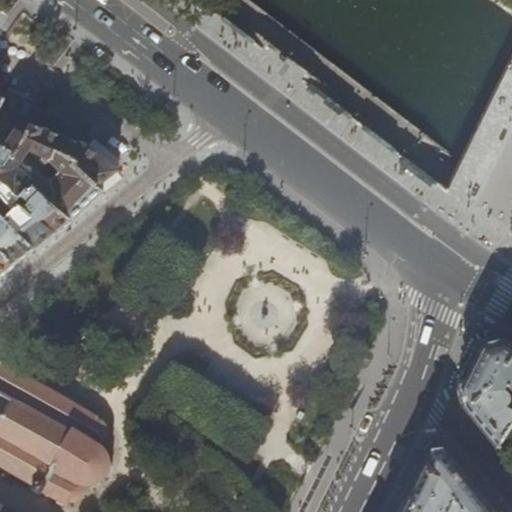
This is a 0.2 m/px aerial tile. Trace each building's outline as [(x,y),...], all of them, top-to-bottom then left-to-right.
[(0,107),(0,140),(1,141),(4,137),(10,140),(4,149),(0,145),(0,174),(23,141),(30,124),(37,108),(31,106),(6,95),(4,98),(0,107)] [(58,135),(30,124),(23,141),(0,174),(0,180),(10,189),(20,201),(33,187),(28,183),(49,160),(53,160),(55,152),(76,163),(73,166),(98,188),(104,183),(117,172),(117,171),(93,152),(86,146),(77,143),(58,135)] [(102,192),(98,188),(73,166),(76,163),(55,152),(53,160),(49,160),(28,183),(33,187),(71,221),(74,219),(102,192)] [(0,216),(35,250),(52,236),(56,234),(17,205),(20,201),(10,189),(0,180),(0,216)] [(59,231),(71,221),(33,187),(20,201),(17,205),(56,234),(59,231)] [(0,253),(14,267),(31,253),(35,250),(0,216),(0,253)] [(0,277),(14,267),(0,253),(0,277)] [(455,385),(462,388),(482,346),(507,340),(511,342),(511,337),(504,332),(490,335),(477,338),(455,385)] [(499,448),(511,426),(511,409),(508,407),(510,405),(511,406),(511,342),(507,340),(482,346),(462,388),(461,389),(467,408),(499,448)] [(102,423),(0,365),(0,396),(10,402),(4,414),(0,420),(0,463),(33,483),(32,484),(45,492),(67,505),(69,501),(72,502),(74,502),(77,501),(79,500),(81,498),(82,497),(84,495),(85,493),(85,490),(86,488),(85,484),(89,485),(92,484),(94,484),(97,483),(100,481),(103,478),(105,475),(107,472),(108,469),(109,465),(109,461),(108,457),(107,454),(106,451),(103,448),(100,446),(98,445),(101,444),(104,441),(106,439),(107,437),(107,434),(108,432),(107,429),(106,427),(105,425),(102,423)] [(511,426),(499,448),(511,463),(511,426)] [(399,511),(498,511),(472,480),(468,475),(447,450),(438,450),(430,451),(402,508),(399,511)]
